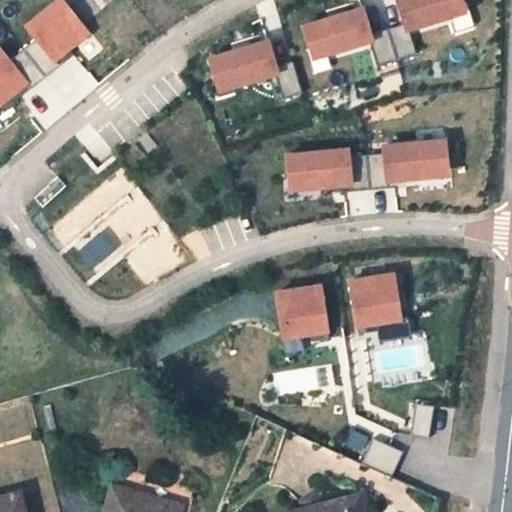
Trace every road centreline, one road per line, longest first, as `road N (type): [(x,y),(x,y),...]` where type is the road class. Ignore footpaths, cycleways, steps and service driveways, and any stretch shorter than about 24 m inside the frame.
road 1 (residential): [(511,230),(411,225),(337,233),(261,251),(136,312),(100,315),(79,301),(0,197)]
road 2 (residential): [(0,189),(129,77),(245,0)]
